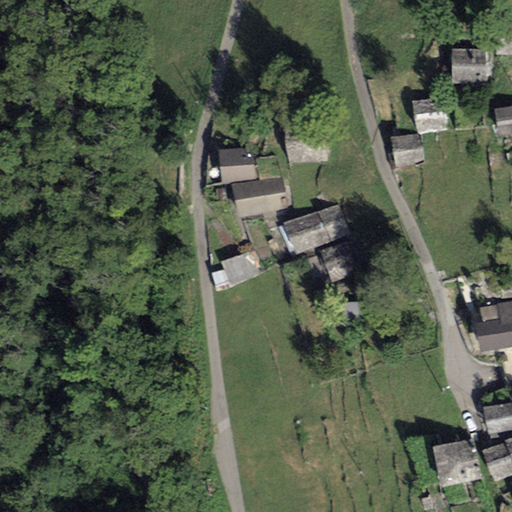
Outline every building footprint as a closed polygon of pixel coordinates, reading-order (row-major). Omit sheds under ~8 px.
[(511,56),(511,27),(494,28),(497,58),(511,56)] [(487,54),(451,54),(451,85),(487,86),(487,54)] [(442,99),(413,104),(419,136),(447,131),(442,99)] [(511,108),(496,111),(501,139),(511,136),(511,108)] [(325,129),(287,133),(291,168),(329,164),(325,129)] [(419,136),(391,141),(395,168),(423,164),(419,136)] [(231,185),(240,225),(294,213),(285,172),(258,178),(250,146),(216,154),(223,187),(231,185)] [(333,207),(283,230),(297,260),(347,237),(333,207)] [(364,275),(351,242),(318,255),(331,288),(364,275)] [(256,249),(223,266),(233,286),(266,269),(256,249)] [(511,304),(496,309),(500,322),(472,328),(478,357),(511,348),(511,304)] [(511,405),(481,412),(487,439),(511,433),(511,405)] [(472,445),(433,453),(441,490),(480,481),(472,445)] [(511,446),(484,458),(496,487),(511,480),(511,446)]
